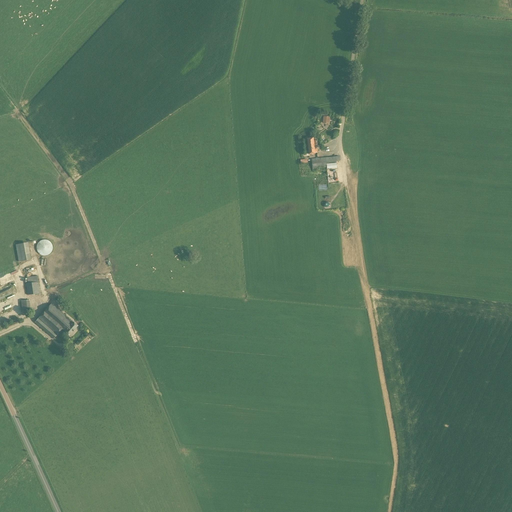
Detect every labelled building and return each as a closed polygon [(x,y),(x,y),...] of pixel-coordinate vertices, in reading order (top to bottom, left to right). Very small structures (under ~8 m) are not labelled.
[(315,140),(313,141),(313,138),(307,138),(309,154),(315,154),(315,153),(317,152),(315,140)] [(340,156),(335,156),(332,157),(332,155),(328,155),(328,157),(311,159),(312,169),(326,167),(326,163),(336,162),(336,161),(340,160),(340,156)] [(53,247),(53,246),(53,244),(52,242),(51,241),(50,240),(48,239),(47,239),(45,239),(44,239),(42,239),(40,240),(39,241),(38,242),(37,244),(37,245),(37,247),(37,249),(37,251),(38,252),(39,253),(41,254),(42,255),(44,255),(45,255),(47,255),(48,255),(50,254),(51,253),(52,252),(53,251),(53,249),(53,247)] [(31,259),(28,242),(15,244),(18,262),(31,259)] [(28,283),(26,283),(27,295),(40,294),(38,276),(27,277),(28,283)] [(29,300),(21,301),(22,311),(30,310),(29,300)] [(62,329),(65,331),(70,335),(78,326),(73,322),(66,316),(66,315),(51,303),(35,322),(54,339),(62,329)]
